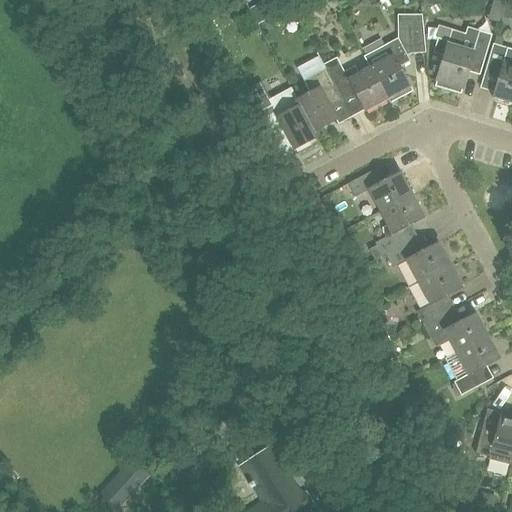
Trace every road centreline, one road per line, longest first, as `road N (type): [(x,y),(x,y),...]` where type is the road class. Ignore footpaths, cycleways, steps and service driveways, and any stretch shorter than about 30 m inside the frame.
road 1 (residential): [(417,127),(511,300)]
road 2 (residential): [(299,188),(417,127)]
